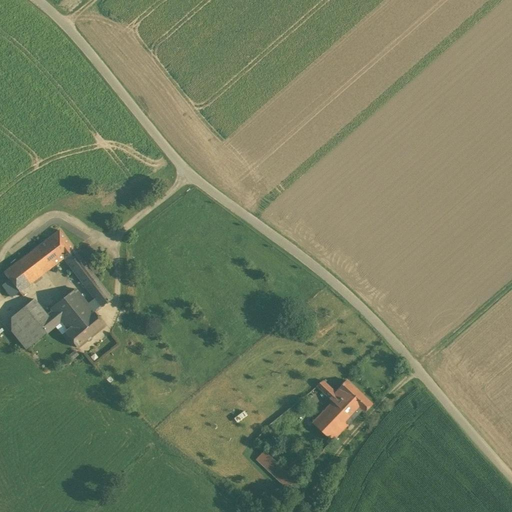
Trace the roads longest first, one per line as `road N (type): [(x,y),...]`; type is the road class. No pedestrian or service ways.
road 1 (unclassified): [(36,0),(79,40),(189,175),(334,282),(511,478)]
road 2 (track): [(312,511),(348,437),(416,370)]
road 3 (track): [(116,233),(50,215),(19,236),(0,263)]
